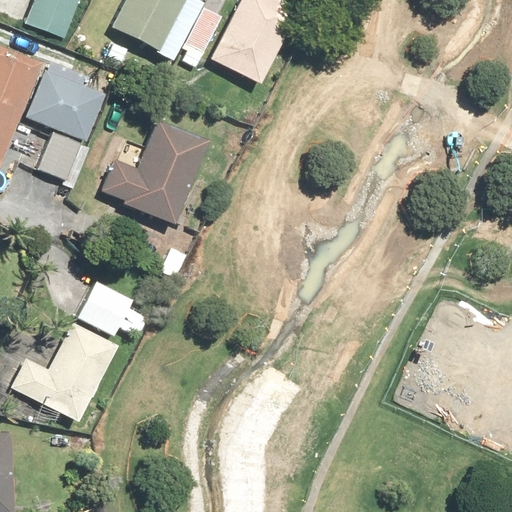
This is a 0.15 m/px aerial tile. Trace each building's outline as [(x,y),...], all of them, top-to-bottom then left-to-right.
[(66,0),(21,0),(13,22),(53,36),(66,0)] [(169,0),(109,0),(98,23),(145,47),(169,0)] [(288,4),(279,0),(227,0),(201,56),(251,80),(288,4)] [(213,14),(191,2),(165,54),(187,65),(213,14)] [(0,121),(24,60),(0,50),(0,121)] [(91,89),(35,65),(13,114),(45,128),(26,170),(50,180),(91,89)] [(100,157),(88,189),(111,198),(109,203),(161,223),(192,138),(142,119),(125,167),(100,157)] [(176,253),(159,245),(148,268),(165,276),(176,253)] [(126,334),(137,313),(118,303),(121,299),(84,279),(65,314),(102,333),(107,324),(126,334)] [(0,384),(62,418),(103,342),(61,320),(35,367),(14,355),(0,380),(0,384)]
